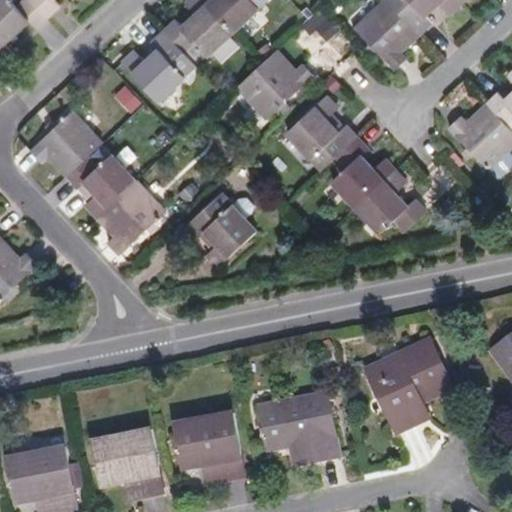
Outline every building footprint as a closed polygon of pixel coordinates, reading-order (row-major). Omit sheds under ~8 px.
[(48,18),(31,0),(25,0),(17,8),(9,0),(0,0),(0,39),(5,45),(29,22),(35,29),(48,18)] [(31,0),(48,18),(62,5),(57,0),(31,0)] [(209,56),(234,32),(204,0),(190,0),(185,5),(194,14),(182,26),(175,20),(164,31),(183,51),(194,41),(209,56)] [(204,0),(234,32),(259,9),(253,1),(251,0),(204,0)] [(403,52),(421,35),(388,0),(386,0),(358,27),(397,70),(409,59),(403,52)] [(428,15),(441,3),(451,14),(462,4),(457,0),(388,0),(421,35),(435,23),(428,15)] [(182,71),(192,61),(183,51),(164,31),(151,42),(157,49),(145,60),(135,49),(122,61),(159,100),(186,76),(182,71)] [(5,45),(0,39),(0,62),(3,65),(14,55),(5,45)] [(267,121),(313,78),(303,66),(295,73),(276,53),(237,89),(267,121)] [(511,72),(509,76),(511,79),(511,93),(506,100),(499,93),(487,105),(505,124),(511,118),(511,72)] [(131,86),(118,92),(127,113),(141,107),(131,86)] [(337,157),(358,138),(345,125),(337,132),(325,118),(336,108),(326,96),(287,133),(311,158),(315,155),(326,167),(337,157)] [(487,167),(511,144),(511,131),(505,124),(487,105),(468,122),(460,114),(448,125),(487,167)] [(88,157),(102,144),(72,112),(30,152),(41,164),(49,157),(67,176),(88,157)] [(356,208),(396,171),(384,158),(373,169),(362,157),(369,150),(358,138),(337,157),(346,167),(332,181),(356,208)] [(98,216),(136,181),(112,155),(99,168),(88,157),(67,176),(78,189),(86,181),(98,194),(87,204),(98,216)] [(261,178),(243,160),(222,178),(239,197),(261,178)] [(428,213),(415,200),(408,207),(397,194),(408,184),(396,171),(356,208),(381,235),(396,220),(407,232),(428,213)] [(166,212),(136,181),(98,216),(116,236),(108,243),(119,256),(166,212)] [(219,268),(259,230),(250,220),(254,216),(258,205),(252,198),(240,200),(236,204),(233,204),(230,207),(219,196),(188,225),(200,238),(207,232),(219,245),(208,256),(219,268)] [(0,299),(37,266),(26,254),(20,259),(2,240),(0,241),(0,299)] [(511,338),(492,353),(511,381),(511,338)] [(457,389),(434,339),(370,368),(399,433),(423,422),(417,408),(427,403),(457,389)] [(340,457),(328,393),(259,407),(267,452),(299,445),(303,465),(340,457)] [(434,417),(427,403),(417,408),(423,422),(434,417)] [(247,478),(235,414),(197,421),(199,433),(177,437),(184,472),(206,468),(215,466),(219,483),(247,478)] [(199,433),(197,421),(175,425),(177,437),(199,433)] [(164,494),(152,430),(114,437),(117,450),(95,454),(102,488),(125,483),(134,482),(138,500),(164,494)] [(117,450),(114,437),(92,441),(95,454),(117,450)] [(303,465),(299,445),(290,447),(293,466),(303,465)] [(74,511),(80,511),(68,446),(30,454),(32,466),(11,470),(17,506),(38,501),(49,500),(51,511),(74,511)] [(32,466),(30,454),(9,458),(11,470),(32,466)] [(219,483),(215,466),(206,468),(209,485),(219,483)] [(138,500),(134,482),(125,483),(128,502),(138,500)] [(51,511),(49,500),(38,501),(40,511),(51,511)]
